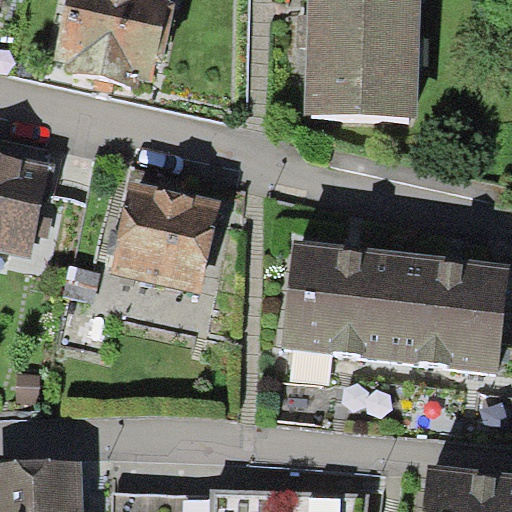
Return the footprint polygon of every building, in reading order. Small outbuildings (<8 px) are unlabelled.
[(140,92),(142,83),(155,86),(173,0),(66,0),(53,65),(67,68),(66,76),(105,84),(140,92)] [(308,118),(420,121),(422,0),(311,0),(311,26),(308,118)] [(0,254),(30,260),(37,230),(49,166),(0,156),(0,254)] [(114,273),(209,294),(229,205),(134,184),(120,246),(114,273)] [(290,351),(503,370),(511,269),(511,262),(300,243),(290,351)] [(0,511),(86,511),(83,461),(0,465),(0,511)] [(426,511),(511,511),(511,477),(430,470),(426,511)] [(366,511),(367,503),(212,497),(115,497),(115,511),(366,511)]
